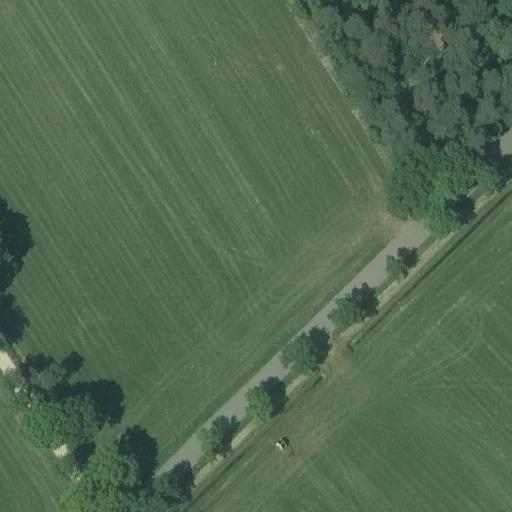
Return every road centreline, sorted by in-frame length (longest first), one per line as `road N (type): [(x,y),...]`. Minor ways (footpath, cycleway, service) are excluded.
road 1 (unclassified): [(138,511),(511,149)]
road 2 (track): [(108,511),(0,350)]
